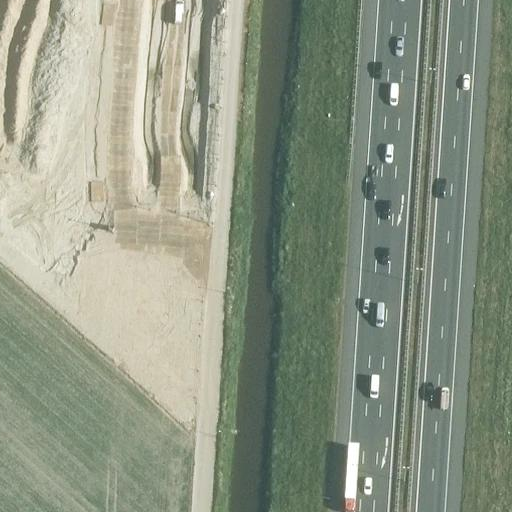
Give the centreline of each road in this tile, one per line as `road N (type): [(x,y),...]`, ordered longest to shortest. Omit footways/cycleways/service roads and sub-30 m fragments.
road 1 (motorway): [(430,511),(464,0)]
road 2 (motorway): [(393,0),(359,511)]
